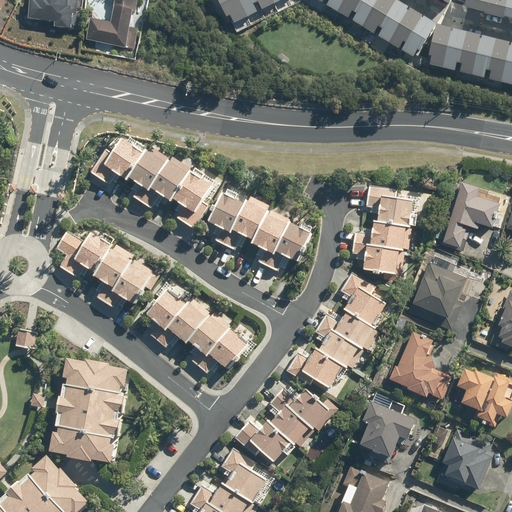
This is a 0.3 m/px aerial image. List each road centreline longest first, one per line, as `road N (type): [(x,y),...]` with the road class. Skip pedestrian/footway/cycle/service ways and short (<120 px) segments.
road 1 (tertiary): [(71,83),(207,113),(447,127),(511,139)]
road 2 (residential): [(88,204),(170,241),(294,323)]
road 3 (residential): [(35,278),(224,419)]
road 4 (residential): [(294,323),(321,271),(333,205)]
